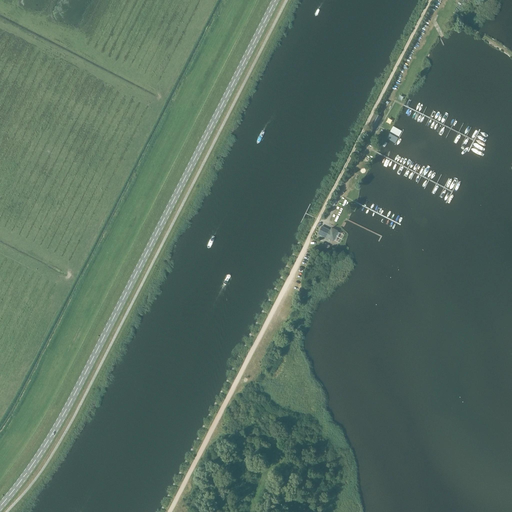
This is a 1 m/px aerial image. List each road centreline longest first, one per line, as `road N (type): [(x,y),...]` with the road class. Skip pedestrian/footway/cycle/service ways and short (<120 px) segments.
road 1 (primary): [(0,506),(64,412),(275,0)]
road 2 (track): [(169,511),(429,0)]
